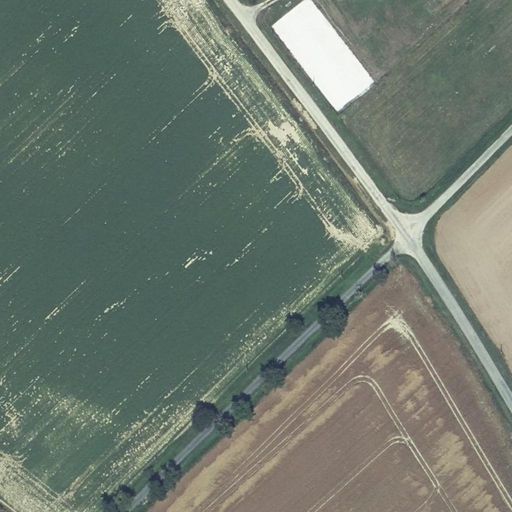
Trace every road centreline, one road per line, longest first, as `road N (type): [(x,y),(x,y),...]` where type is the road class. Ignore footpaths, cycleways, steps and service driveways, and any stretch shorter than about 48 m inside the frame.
road 1 (tertiary): [(232,0),(408,237)]
road 2 (tertiary): [(408,237),(511,403)]
road 3 (tertiary): [(511,129),(408,237)]
